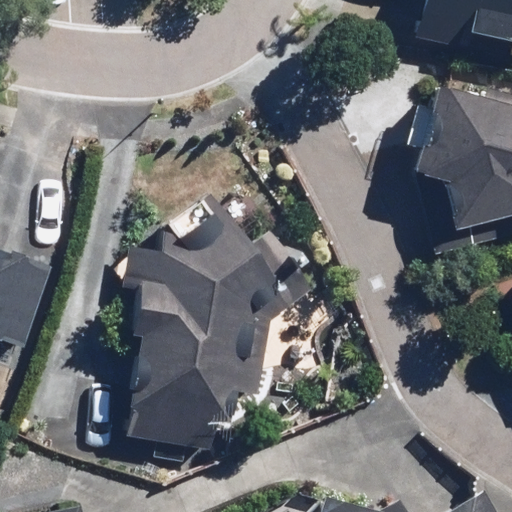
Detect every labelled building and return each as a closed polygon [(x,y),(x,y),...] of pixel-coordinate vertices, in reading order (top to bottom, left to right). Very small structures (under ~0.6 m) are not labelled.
[(511,0),(407,0),(402,44),(511,58),(511,0)] [(400,185),(413,253),(429,257),(511,239),(511,124),(406,97),(384,181),(400,185)] [(0,341),(29,352),(64,254),(0,231),(0,201),(7,182),(0,180),(0,341)] [(221,206),(211,192),(165,224),(164,242),(130,242),(123,278),(153,283),(125,439),(216,455),(223,416),(244,420),(249,390),(269,393),(274,360),(263,358),(272,306),(296,283),(235,196),(221,206)] [(511,281),(511,282),(511,283),(511,332),(502,337),(511,357),(511,281)] [(505,511),(490,488),(441,511),(422,511),(410,494),(390,506),(335,486),(330,511),(505,511)] [(101,511),(100,501),(27,511),(101,511)]
